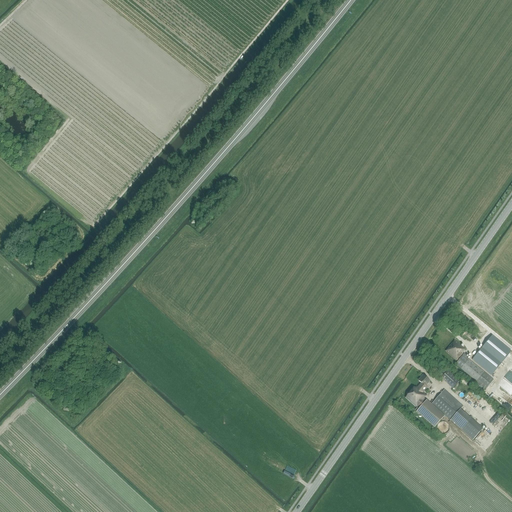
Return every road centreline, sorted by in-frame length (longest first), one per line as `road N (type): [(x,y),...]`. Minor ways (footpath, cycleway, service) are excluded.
road 1 (trunk): [(0,391),(203,175),(348,0)]
road 2 (tertiary): [(297,511),(511,204)]
